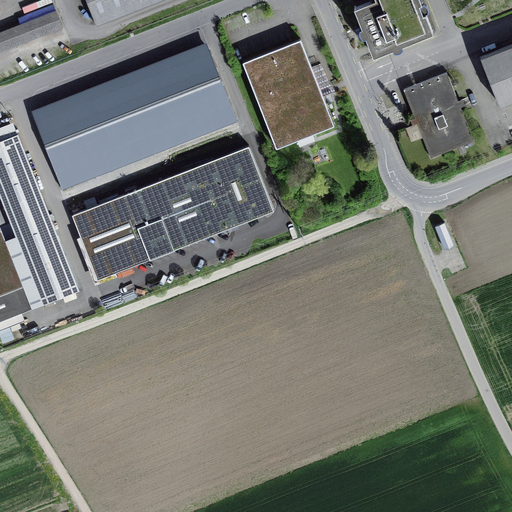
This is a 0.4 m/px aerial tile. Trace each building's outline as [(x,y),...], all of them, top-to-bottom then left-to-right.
[(86,0),(96,24),(157,0),(86,0)] [(366,0),(354,5),(373,54),(433,30),(421,0),(366,0)] [(57,11),(0,33),(0,45),(1,48),(62,24),(57,11)] [(301,38),(243,61),(277,147),(335,124),(301,38)] [(511,44),(481,56),(500,104),(511,99),(511,44)] [(316,62),(320,78),(328,76),(323,60),(316,62)] [(447,72),(404,89),(431,156),(473,140),(447,72)] [(177,107),(160,114),(166,127),(173,124),(177,132),(207,120),(223,114),(220,106),(183,121),(177,107)] [(18,133),(0,139),(0,193),(5,206),(41,192),(18,133)] [(249,145),(72,213),(97,278),(274,210),(249,145)] [(52,220),(16,235),(43,303),(80,289),(52,220)] [(452,240),(445,221),(435,225),(442,244),(452,240)] [(0,256),(0,329),(24,320),(21,313),(22,312),(0,256)]
